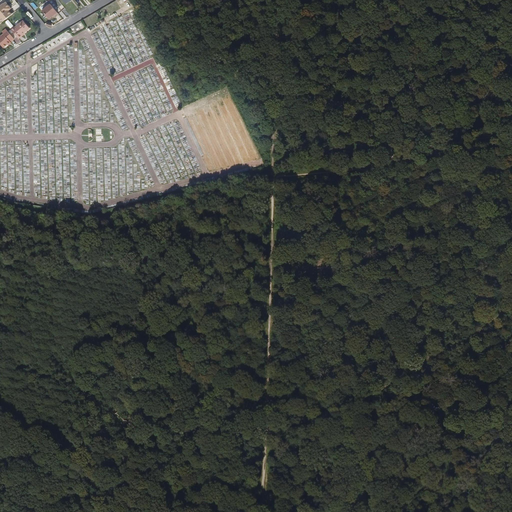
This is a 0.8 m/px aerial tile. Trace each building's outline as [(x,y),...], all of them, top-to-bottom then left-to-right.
[(11,15),(8,11),(6,9),(8,7),(5,3),(3,5),(2,5),(0,6),(0,20),(2,23),(11,15)] [(58,14),(50,4),(42,11),(49,20),(54,16),(55,17),(58,14)] [(25,34),(31,29),(24,22),(13,32),(19,39),(22,37),(22,36),(25,33),(25,34)] [(0,43),(4,48),(14,39),(6,30),(2,33),(4,34),(0,37),(0,43)] [(64,42),(71,36),(67,31),(61,36),(63,38),(62,39),(64,42)]
